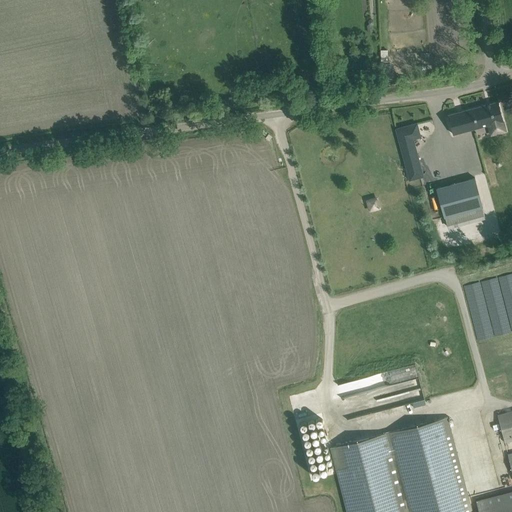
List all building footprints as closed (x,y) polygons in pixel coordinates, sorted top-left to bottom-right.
[(380,65),(388,65),(387,49),(380,49),(380,65)] [(453,134),(503,121),(498,101),(448,115),(453,134)] [(410,181),(422,178),(411,138),(421,135),(417,124),(396,129),(410,181)] [(444,218),(483,208),(475,178),(436,188),(444,218)] [(376,196),(366,198),(368,211),(378,209),(376,196)] [(505,442),(511,440),(511,411),(498,415),(505,442)] [(473,511),(448,417),(331,447),(347,511),(511,511),(511,490),(477,500),(479,510),(473,511)]
